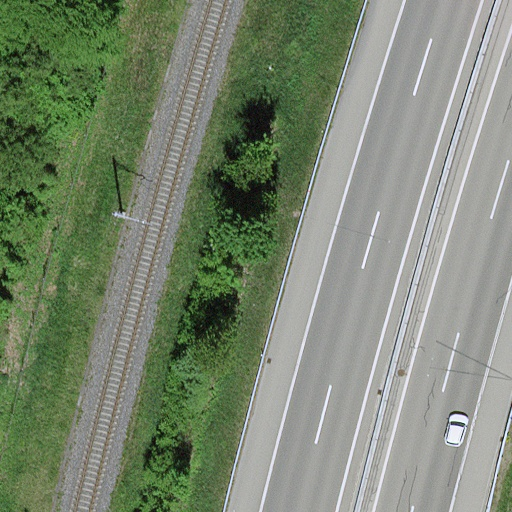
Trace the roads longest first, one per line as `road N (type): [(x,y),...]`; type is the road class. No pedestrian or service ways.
road 1 (motorway): [(460,0),(312,511)]
road 2 (motorway): [(415,511),(511,187)]
